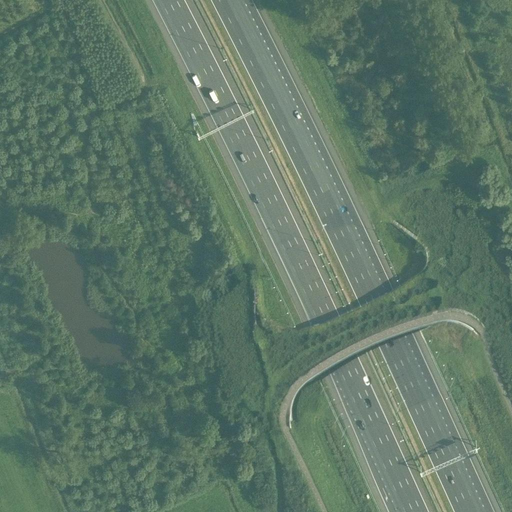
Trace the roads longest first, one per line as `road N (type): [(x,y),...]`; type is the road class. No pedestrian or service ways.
road 1 (motorway): [(166,0),(265,189),(412,511)]
road 2 (motorway): [(469,511),(224,0)]
road 3 (track): [(93,216),(83,141),(90,115),(131,98),(142,83),(101,0)]
